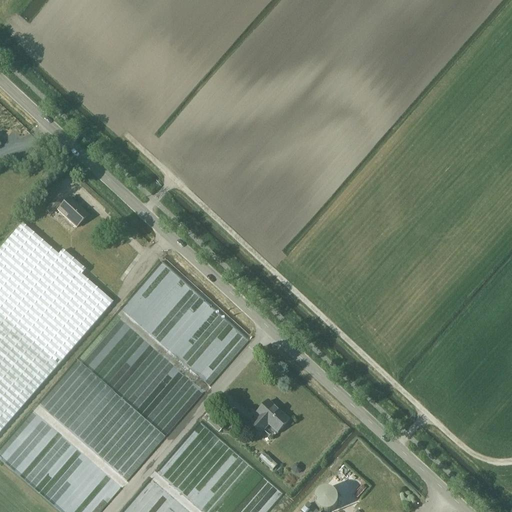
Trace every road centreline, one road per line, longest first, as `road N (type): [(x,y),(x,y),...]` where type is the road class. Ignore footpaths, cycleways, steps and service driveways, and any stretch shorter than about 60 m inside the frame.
road 1 (tertiary): [(465,511),(0,79)]
road 2 (unknown): [(270,329),(109,511)]
